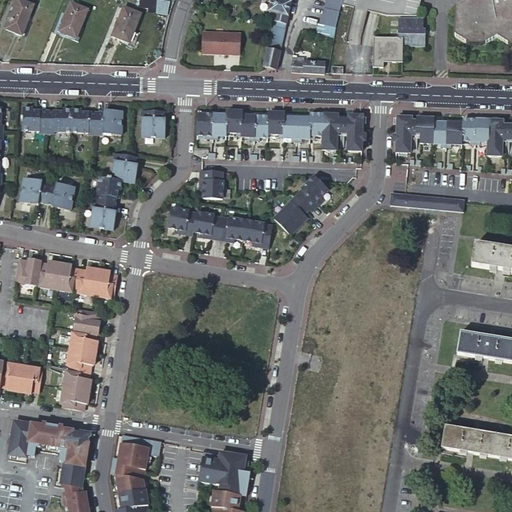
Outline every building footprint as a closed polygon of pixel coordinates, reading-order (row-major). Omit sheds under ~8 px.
[(36,6),(21,0),(19,0),(7,29),(23,36),(36,6)] [(155,16),(168,17),(169,2),(149,0),(140,0),(139,9),(156,10),(155,16)] [(272,0),(270,11),(277,12),(275,22),(287,25),(293,0),(272,0)] [(343,0),(326,0),(325,9),(340,12),(342,4),(343,0)] [(343,0),(342,4),(350,6),(389,15),(418,17),(421,0),(343,0)] [(511,0),(470,0),(457,7),(456,35),(471,44),(484,45),(498,37),(511,45),(511,0)] [(342,4),(340,12),(348,15),(350,6),(342,4)] [(89,12),(72,5),(59,33),(77,40),(89,12)] [(142,14),(125,7),(113,35),(130,42),(142,14)] [(325,9),(322,24),(337,28),(340,12),(325,9)] [(423,20),(399,19),(398,40),(374,40),(373,69),(383,70),(383,63),(402,64),(402,48),(425,49),(426,31),(423,31),(423,20)] [(287,25),(275,22),(268,50),(281,53),(287,25)] [(337,28),(322,24),(319,24),(315,36),(335,40),(337,28)] [(240,36),(202,35),(202,56),(239,57),(240,36)] [(277,72),(281,53),(268,50),(264,69),(277,72)] [(307,75),(326,75),(326,64),(300,62),(300,65),(292,65),(292,74),(307,75)] [(45,128),(46,111),(39,111),(31,111),(31,108),(21,107),(21,117),(20,117),(20,121),(21,121),(21,130),(38,131),(38,128),(45,128)] [(70,132),(71,109),(62,109),(62,112),(54,111),(46,111),(45,128),(52,129),(52,131),(70,132)] [(94,130),(95,113),(88,113),(80,112),(80,110),(71,109),(70,132),(87,133),(87,130),(94,130)] [(95,113),(94,130),(102,130),(101,135),(120,135),(121,111),(110,111),(110,113),(102,113),(95,113)] [(140,119),(140,137),(164,138),(164,120),(162,120),(162,112),(145,111),(144,119),(140,119)] [(225,112),(225,116),(225,133),(235,133),(235,137),(240,137),(241,117),(241,113),(225,112)] [(268,114),(267,118),(267,134),(278,134),(278,138),(283,138),(284,118),(284,114),(268,114)] [(212,116),(197,115),(196,135),(206,136),(206,139),(211,140),(212,116)] [(309,115),(309,119),(308,139),(314,140),(314,136),(322,136),(323,115),(309,115)] [(335,116),(323,115),(322,136),(322,149),(336,150),(336,139),(334,139),(334,132),(342,132),(343,120),(335,120),(335,116)] [(225,116),(212,116),(211,140),(216,140),(216,136),(225,136),(225,133),(225,116)] [(351,121),(343,120),(342,132),(350,133),(350,139),(347,139),(347,150),(361,151),(363,117),(351,116),(351,121)] [(254,117),(241,117),(240,137),(248,137),(248,141),(253,141),(254,117)] [(267,118),(254,117),(253,141),(259,141),(259,138),(267,138),(267,134),(267,118)] [(296,119),(284,118),(283,138),(291,139),(290,142),(295,143),(296,119)] [(397,118),(396,152),(410,152),(411,142),(408,141),(408,135),(416,135),(417,123),(409,122),(409,118),(397,118)] [(309,119),(296,119),(295,143),(301,143),(301,139),(308,139),(309,119)] [(417,119),(417,123),(416,135),(420,135),(420,143),(423,143),(422,145),(430,145),(430,143),(434,143),(434,124),(434,119),(417,119)] [(463,120),(463,124),(462,140),(470,141),(470,144),(476,145),(476,121),(463,120)] [(489,121),(476,121),(476,145),(481,145),(481,141),(488,141),(489,121)] [(500,122),(489,121),(488,141),(487,155),(502,156),(502,145),(499,144),(500,138),(508,138),(508,126),(500,126),(500,122)] [(447,124),(434,124),(434,143),(442,143),(441,147),(447,147),(447,124)] [(447,124),(447,147),(452,147),(452,144),(462,144),(462,140),(463,124),(447,124)] [(114,161),(111,180),(121,181),(135,184),(136,174),(134,173),(135,165),(136,158),(128,156),(119,155),(118,162),(114,161)] [(221,181),(221,172),(203,172),(202,180),(199,180),(198,188),(202,188),(202,198),(221,199),(222,181),(221,181)] [(301,189),(295,195),(308,208),(309,209),(315,203),(318,206),(324,200),(321,197),(328,190),(313,175),(301,188),(301,189)] [(96,195),(99,195),(97,202),(114,205),(115,198),(117,190),(119,191),(121,181),(111,180),(99,178),(96,195)] [(25,179),(21,203),(31,205),(31,202),(39,204),(46,205),(49,188),(42,186),(43,182),(25,179)] [(49,188),(46,205),(53,206),(60,208),(60,210),(70,212),(74,188),(56,185),(56,189),(49,188)] [(392,191),(391,202),(464,211),(465,200),(456,199),(455,202),(446,201),(446,202),(436,201),(436,199),(417,197),(417,199),(405,197),(405,196),(398,195),(399,192),(392,191)] [(295,195),(273,218),(289,235),(296,228),(294,225),(304,215),(303,214),(308,208),(295,195)] [(92,209),(89,227),(112,231),(114,221),(111,220),(113,212),(114,205),(97,202),(96,210),(92,209)] [(315,203),(309,209),(312,212),(318,206),(315,203)] [(188,210),(171,207),(167,227),(177,228),(176,232),(184,233),(185,230),(193,231),(196,213),(188,211),(188,210)] [(196,212),(196,213),(193,231),(203,233),(202,236),(210,238),(210,234),(218,236),(221,217),(213,216),(214,215),(196,212)] [(294,225),(296,228),(306,217),(304,215),(294,225)] [(229,219),(221,217),(218,236),(226,237),(225,240),(232,242),(233,238),(243,240),(246,221),(229,218),(229,219)] [(263,224),(246,221),(243,240),(252,242),(251,245),(259,246),(260,243),(268,244),(271,226),(263,225),(263,224)] [(511,252),(476,246),(472,268),(511,274),(511,252)] [(19,280),(36,283),(37,280),(39,262),(40,259),(27,257),(27,260),(19,258),(16,277),(20,277),(19,280)] [(39,283),(56,286),(60,262),(48,260),(47,263),(39,262),(37,280),(40,280),(39,283)] [(60,262),(56,286),(72,289),(72,286),(76,286),(79,268),(72,267),(72,264),(60,262)] [(96,292),(100,269),(87,267),(87,269),(79,268),(76,286),(80,287),(79,290),(96,292)] [(366,267),(334,511),(362,511),(394,271),(366,267)] [(100,269),(96,292),(111,295),(112,292),(115,293),(118,274),(111,273),(112,271),(100,269)] [(78,328),(97,331),(100,332),(102,319),(99,318),(101,311),(82,307),(81,311),(78,311),(75,328),(78,328)] [(72,348),(96,352),(99,340),(96,339),(97,331),(78,328),(78,332),(75,331),(72,348)] [(511,342),(460,335),(457,356),(511,365),(511,342)] [(71,369),(90,372),(92,364),(94,364),(96,352),(72,348),(69,364),(72,365),(71,369)] [(3,370),(0,387),(0,390),(7,391),(7,394),(19,396),(23,371),(7,368),(6,370),(3,370)] [(65,389),(90,393),(92,380),(89,380),(90,372),(71,369),(71,373),(68,372),(65,389)] [(23,371),(19,396),(31,398),(32,395),(40,397),(43,377),(39,376),(40,373),(23,371)] [(90,393),(65,389),(62,405),(65,405),(65,409),(83,413),(85,405),(88,405),(90,393)] [(41,426),(15,422),(9,456),(28,459),(30,444),(63,450),(66,450),(64,466),(61,466),(59,477),(60,477),(64,502),(68,502),(69,511),(88,511),(86,494),(83,494),(82,489),(91,434),(64,430),(65,427),(42,424),(41,426)] [(511,440),(445,429),(442,450),(511,462),(511,440)] [(146,511),(141,481),(128,478),(129,471),(142,473),(145,455),(157,457),(160,443),(121,436),(117,459),(112,459),(110,475),(114,475),(116,485),(121,511),(115,511),(146,511)] [(238,511),(237,511),(240,497),(241,497),(243,487),(247,488),(250,474),(243,473),(245,457),(219,453),(219,457),(203,454),(198,481),(220,485),(221,477),(231,479),(228,494),(218,493),(214,492),(211,511),(238,511)] [(141,481),(142,473),(129,471),(128,478),(141,481)] [(221,477),(220,485),(218,493),(228,494),(231,479),(221,477)]
